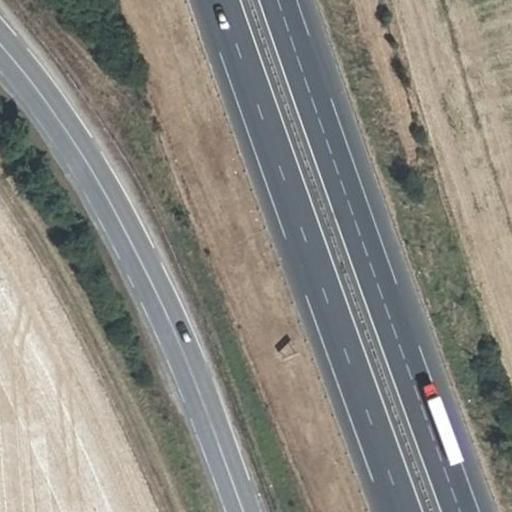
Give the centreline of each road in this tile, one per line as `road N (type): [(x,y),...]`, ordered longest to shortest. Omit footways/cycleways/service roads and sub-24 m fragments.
road 1 (motorway): [(461,511),(279,0)]
road 2 (motorway): [(222,0),(323,252),(402,511)]
road 3 (primary): [(0,54),(65,135),(127,240),(177,338),(240,511)]
road 4 (track): [(0,170),(23,192),(171,511)]
